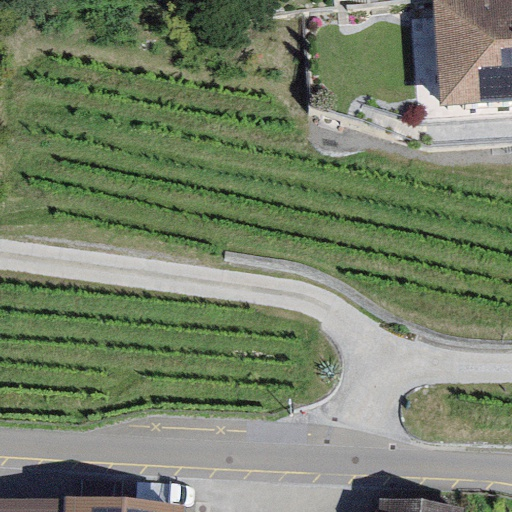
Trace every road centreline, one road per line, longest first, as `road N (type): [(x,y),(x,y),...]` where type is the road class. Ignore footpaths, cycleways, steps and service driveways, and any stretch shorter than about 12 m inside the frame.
road 1 (residential): [(377,368),(346,322),(306,299),(0,256)]
road 2 (residential): [(365,458),(0,437)]
road 3 (residential): [(511,468),(365,458)]
road 4 (residential): [(377,368),(511,369)]
